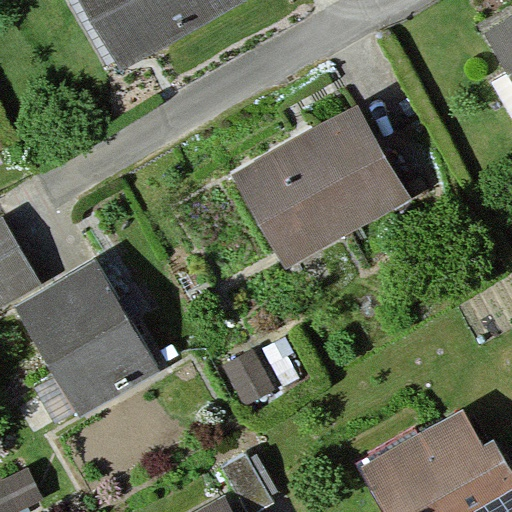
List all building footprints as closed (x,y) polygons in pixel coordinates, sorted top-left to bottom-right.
[(100,0),(131,60),(253,0),(100,0)] [(511,3),(496,12),(511,43),(511,3)] [(372,92),(241,158),(292,258),(423,192),(372,92)] [(20,210),(0,219),(0,303),(24,291),(79,405),(166,363),(105,235),(46,263),(20,210)] [(511,511),(511,435),(486,387),(367,452),(400,511),(511,511)] [(257,511),(243,482),(181,511),(257,511)]
